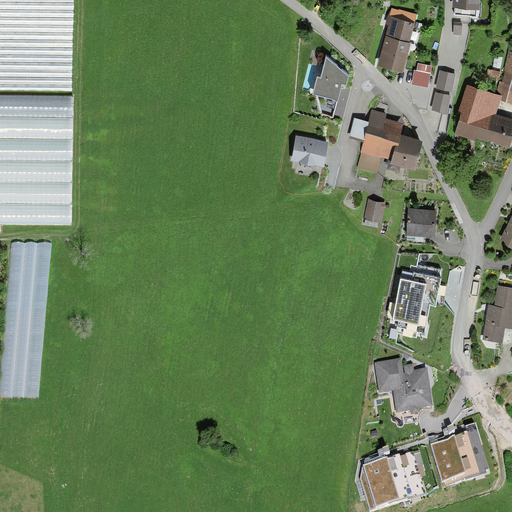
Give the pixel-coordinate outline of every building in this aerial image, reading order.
[(453,0),(453,8),(455,8),(455,14),(477,15),(477,9),(479,9),(479,0),(453,0)] [(398,10),(392,8),(390,16),(388,16),(386,24),(390,25),(378,65),(403,73),(413,42),(411,42),(419,14),(399,8),(398,10)] [(462,23),(454,22),(453,34),(462,35),(462,23)] [(511,53),(507,52),(500,78),(489,75),(485,90),(467,85),(454,133),(505,147),(511,122),(511,119),(494,115),(498,99),(511,102),(511,53)] [(349,74),(327,56),(322,77),(318,76),(314,93),(338,100),(343,82),(347,84),(349,74)] [(427,87),(432,66),(418,64),(417,71),(415,70),(412,84),(427,87)] [(456,75),(440,71),(436,89),(452,93),(456,75)] [(451,96),(436,92),(431,109),(447,113),(451,96)] [(0,223),(73,224),(75,94),(0,93),(0,223)] [(367,122),(355,118),(349,137),(363,142),(360,152),(361,153),(357,168),(378,174),(383,158),(389,160),(387,169),(400,173),(402,168),(416,172),(425,141),(401,134),(404,124),(386,119),(387,113),(371,109),(367,122)] [(328,142),(296,136),(291,162),(324,168),(328,142)] [(385,203),(368,199),(363,218),(366,219),(365,225),(377,227),(378,221),(381,222),(385,203)] [(437,210),(408,208),(406,236),(435,238),(437,210)] [(511,214),(501,237),(505,239),(502,243),(511,248),(511,214)] [(441,279),(403,270),(393,319),(399,321),(396,332),(417,338),(418,331),(425,334),(430,305),(436,307),(441,279)] [(494,306),(488,305),(482,339),(502,343),(505,329),(511,330),(511,287),(498,285),(494,306)] [(401,359),(375,363),(380,392),(393,390),(397,412),(410,410),(411,414),(419,412),(419,409),(433,406),(427,368),(413,370),(412,364),(404,365),(406,373),(403,373),(401,359)] [(476,432),(432,446),(444,486),(489,473),(476,432)] [(362,480),(371,511),(426,494),(413,454),(364,469),(362,480)]
